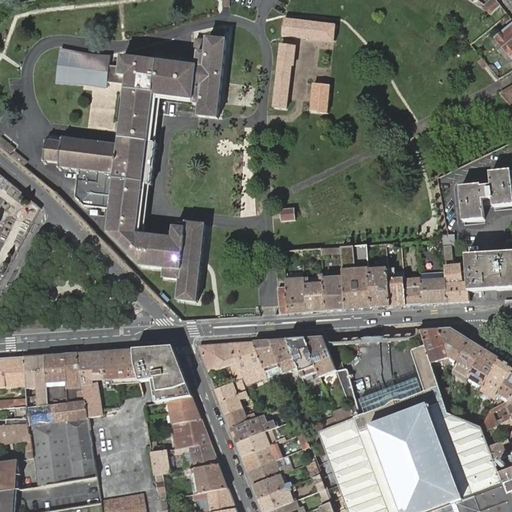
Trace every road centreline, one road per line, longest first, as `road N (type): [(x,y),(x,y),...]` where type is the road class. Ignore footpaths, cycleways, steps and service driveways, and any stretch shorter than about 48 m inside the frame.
road 1 (secondary): [(470,316),(175,333)]
road 2 (tertiary): [(251,511),(189,350),(175,333)]
road 3 (secondary): [(175,333),(0,344)]
road 4 (tertiary): [(175,333),(60,212)]
